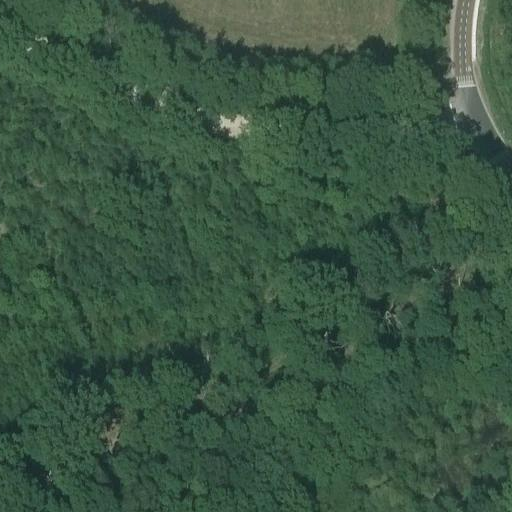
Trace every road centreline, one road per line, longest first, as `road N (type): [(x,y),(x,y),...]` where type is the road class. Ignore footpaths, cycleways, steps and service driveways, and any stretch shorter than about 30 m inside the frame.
road 1 (track): [(0,27),(195,120),(287,131),(415,127),(474,134)]
road 2 (unclassified): [(511,194),(457,91),(458,0)]
